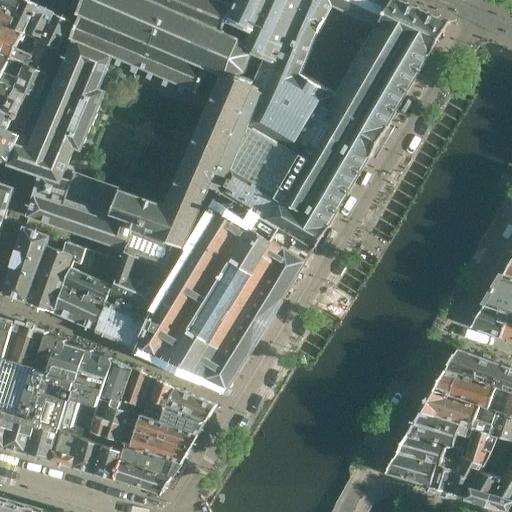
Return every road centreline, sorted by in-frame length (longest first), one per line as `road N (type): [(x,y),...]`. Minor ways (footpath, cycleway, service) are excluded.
road 1 (residential): [(476,19),(174,511)]
road 2 (residential): [(363,476),(454,326)]
road 3 (residential): [(129,511),(0,472)]
